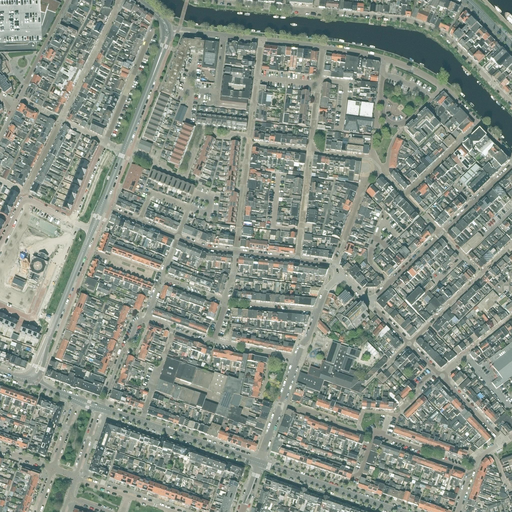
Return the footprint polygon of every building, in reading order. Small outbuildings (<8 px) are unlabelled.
[(0,0),(0,53),(0,54),(1,54),(4,53),(5,53),(6,53),(7,53),(9,53),(34,52),(37,52),(37,51),(37,50),(37,42),(42,42),(42,41),(43,39),(44,38),(51,23),(52,22),(48,19),(45,16),(47,10),(50,0),(48,0),(0,0)] [(73,0),(71,6),(80,10),(83,12),(88,14),(90,10),(91,3),(90,0),(73,0)] [(129,18),(131,14),(136,5),(127,0),(120,13),(129,18)] [(352,1),(350,1),(348,1),(346,1),(344,0),(343,10),(343,11),(343,10),(348,11),(351,11),(351,10),(352,4),(352,1)] [(441,0),(432,0),(429,7),(432,8),(434,9),(433,12),(435,14),(441,0)] [(443,9),(446,2),(441,0),(435,14),(434,16),(436,17),(438,13),(439,11),(442,12),(443,9)] [(444,18),(444,17),(451,4),(446,2),(443,9),(445,10),(442,17),(444,18)] [(113,6),(102,3),(101,3),(100,5),(104,6),(103,9),(105,10),(112,11),(113,6)] [(450,16),(455,6),(451,4),(444,17),(447,18),(449,15),(450,16)] [(136,15),(140,9),(136,5),(131,14),(129,18),(127,22),(129,23),(131,19),(131,18),(135,13),(136,15)] [(82,16),(83,14),(79,12),(80,10),(71,6),(69,10),(75,13),(82,16)] [(421,8),(416,19),(426,23),(429,15),(432,8),(429,7),(427,6),(426,6),(425,10),(421,8)] [(456,16),(460,8),(455,6),(450,16),(449,18),(454,21),(454,19),(452,18),(454,15),(456,16)] [(415,19),(419,9),(416,8),(411,17),(415,19)] [(140,18),(145,12),(140,9),(136,15),(133,19),(131,23),(135,25),(137,22),(135,21),(138,16),(140,18)] [(78,17),(74,15),(75,13),(69,10),(67,14),(73,17),(82,21),(84,18),(78,16),(78,17)] [(104,12),(99,10),(98,12),(103,14),(102,16),(108,19),(111,14),(112,11),(105,10),(105,11),(104,12)] [(142,24),(149,15),(145,12),(140,18),(138,21),(137,22),(135,25),(137,26),(140,22),(141,21),(142,22),(141,23),(142,24)] [(129,18),(120,13),(118,17),(127,22),(129,18)] [(465,25),(472,19),(466,13),(459,19),(465,25)] [(81,26),(82,25),(80,23),(75,20),(72,19),(73,17),(67,14),(65,18),(74,22),(81,26)] [(153,18),(149,15),(142,24),(140,27),(148,31),(149,27),(145,25),(146,23),(150,25),(153,18)] [(434,27),(438,19),(436,17),(434,16),(430,25),(434,27)] [(129,23),(127,22),(118,17),(115,23),(123,27),(124,25),(130,28),(132,24),(129,23)] [(81,26),(74,22),(65,18),(63,22),(69,25),(79,30),(81,26)] [(106,24),(100,20),(98,19),(97,21),(92,19),(91,21),(94,22),(94,23),(95,23),(96,23),(97,24),(104,28),(106,24)] [(463,39),(477,24),(472,19),(465,25),(464,27),(465,28),(461,32),(460,30),(458,32),(452,38),(454,39),(455,38),(456,40),(455,41),(458,43),(463,39)] [(448,33),(453,21),(451,20),(449,26),(446,24),(443,31),(448,33)] [(77,34),(79,30),(69,25),(63,22),(61,26),(70,31),(77,34)] [(96,23),(95,23),(94,23),(92,25),(94,26),(93,28),(95,29),(94,32),(94,33),(100,36),(104,28),(97,24),(96,23)] [(126,31),(123,29),(124,28),(123,27),(115,23),(113,27),(119,30),(127,35),(129,30),(127,29),(126,31)] [(463,48),(471,40),(482,29),(477,24),(463,39),(464,41),(467,38),(468,40),(464,43),(462,41),(459,44),(463,48)] [(77,34),(70,31),(61,26),(59,30),(71,36),(73,37),(75,38),(77,34)] [(118,32),(119,30),(113,27),(111,31),(117,34),(123,37),(124,35),(118,32)] [(456,30),(456,29),(454,27),(450,35),(452,38),(458,32),(456,30)] [(144,39),(146,35),(132,29),(131,31),(136,33),(136,35),(138,36),(144,39)] [(480,42),(487,34),(482,29),(471,40),(473,42),(475,45),(477,43),(475,42),(478,40),(480,42)] [(69,40),(70,39),(70,38),(71,36),(59,30),(57,34),(68,39),(69,40)] [(100,36),(94,33),(91,31),(90,33),(87,31),(86,34),(88,34),(92,36),(98,40),(100,36)] [(124,43),(125,40),(122,39),(116,36),(117,34),(111,31),(109,35),(115,38),(118,40),(124,43)] [(66,43),(66,42),(68,39),(57,34),(55,38),(63,42),(66,43)] [(484,45),(491,38),(487,34),(480,42),(474,47),(476,50),(477,49),(476,49),(478,47),(481,49),(483,47),(485,46),(484,45)] [(122,47),(123,45),(117,42),(118,40),(115,38),(109,35),(107,39),(113,42),(122,47)] [(86,41),(78,37),(77,39),(80,41),(84,43),(87,44),(94,48),(96,44),(90,41),(87,39),(86,41)] [(62,44),(63,42),(55,38),(53,42),(63,47),(65,48),(66,46),(62,44)] [(486,56),(489,54),(486,51),(487,50),(489,49),(492,46),(491,45),(494,41),(491,38),(484,45),(485,46),(483,47),(481,49),(480,50),(481,51),(482,52),(486,56)] [(120,51),(120,49),(117,48),(117,47),(112,44),(113,42),(107,39),(105,43),(111,46),(114,48),(120,51)] [(182,42),(180,45),(189,48),(189,47),(191,48),(192,48),(191,51),(200,52),(200,54),(201,55),(203,56),(205,42),(185,40),(182,42)] [(469,45),(473,42),(471,40),(463,48),(467,53),(472,48),(469,45)] [(490,52),(492,51),(497,45),(494,41),(491,45),(492,46),(489,49),(487,50),(490,52)] [(65,48),(63,47),(53,42),(50,46),(57,49),(58,50),(59,51),(60,49),(62,49),(62,48),(64,49),(65,48)] [(134,46),(130,45),(127,44),(128,42),(126,42),(124,45),(130,47),(139,51),(141,47),(134,44),(134,46)] [(215,71),(219,44),(205,42),(203,56),(202,70),(215,71)] [(118,55),(119,52),(113,49),(114,48),(111,46),(105,43),(103,47),(109,50),(112,52),(113,52),(118,55)] [(186,60),(190,48),(189,48),(180,45),(176,57),(186,60)] [(236,58),(237,45),(233,45),(232,46),(230,46),(228,45),(228,46),(227,46),(225,59),(228,60),(228,57),(236,58)] [(489,62),(502,50),(497,45),(492,51),(494,52),(487,59),(489,62)] [(58,50),(57,49),(50,46),(48,50),(56,54),(60,56),(61,54),(57,52),(58,50)] [(90,56),(92,52),(85,48),(83,47),(80,46),(79,50),(81,51),(84,53),(90,56)] [(112,57),(113,55),(112,55),(113,52),(112,52),(109,50),(103,47),(101,51),(112,57)] [(270,57),(271,48),(264,47),(262,63),(266,63),(267,56),(270,57)] [(58,58),(60,56),(56,54),(48,50),(46,55),(55,60),(57,61),(58,59),(55,57),(55,56),(58,58)] [(297,60),(298,51),(295,50),(292,50),(291,58),(289,69),(289,73),(295,74),(295,71),(295,70),(296,63),(297,60)] [(506,55),(503,51),(502,50),(489,62),(486,64),(488,66),(484,70),(487,73),(491,70),(495,65),(506,55)] [(116,59),(112,57),(101,51),(99,55),(105,59),(108,60),(114,63),(116,59)] [(128,51),(127,54),(121,51),(120,53),(129,57),(136,60),(137,55),(128,51)] [(310,61),(311,52),(303,51),(302,61),(306,61),(304,75),(308,75),(310,61)] [(486,56),(482,52),(481,51),(473,58),(474,60),(474,59),(474,60),(475,59),(477,61),(476,62),(477,62),(476,62),(478,64),(486,56)] [(84,53),(83,54),(77,52),(76,54),(82,57),(88,60),(90,56),(84,53)] [(316,69),(318,53),(311,52),(310,61),(310,68),(316,69)] [(330,72),(330,70),(331,68),(332,55),(327,54),(326,54),(324,71),(330,72)] [(54,62),(55,60),(46,55),(44,59),(51,63),(57,66),(58,64),(54,62)] [(104,61),(105,59),(99,55),(97,59),(103,63),(106,64),(107,63),(106,63),(106,62),(104,61)] [(510,59),(509,58),(508,56),(507,56),(506,55),(507,55),(506,55),(495,65),(491,70),(487,73),(491,78),(511,59),(510,59)] [(75,61),(74,60),(70,59),(71,57),(68,56),(67,60),(73,63),(84,68),(86,64),(76,59),(73,57),(73,58),(76,60),(75,61)] [(181,72),(186,60),(176,57),(171,69),(181,72)] [(351,58),(348,58),(346,57),(345,63),(345,64),(345,68),(344,71),(344,73),(343,79),(348,80),(353,80),(353,76),(356,77),(357,74),(359,60),(358,60),(358,61),(351,59),(351,58)] [(50,66),(51,63),(44,59),(41,64),(53,70),(54,68),(50,66)] [(110,71),(111,69),(108,67),(102,65),(103,63),(97,59),(95,63),(104,68),(107,69),(110,71)] [(508,70),(511,65),(511,60),(511,59),(491,78),(495,82),(504,73),(508,70)] [(81,72),(84,68),(73,63),(67,60),(66,61),(72,65),(71,67),(74,69),(81,72)] [(370,82),(371,75),(371,73),(372,69),(373,62),(367,61),(366,68),(364,82),(370,82)] [(108,75),(109,73),(106,71),(104,70),(103,69),(104,68),(95,63),(93,68),(100,71),(105,74),(108,75)] [(56,71),(53,70),(41,64),(39,68),(50,73),(50,74),(51,71),(55,73),(54,76),(56,76),(57,74),(58,72),(56,71)] [(130,72),(132,68),(123,64),(121,68),(122,68),(123,69),(130,72)] [(74,69),(71,67),(69,72),(72,73),(79,77),(81,72),(74,69)] [(50,74),(50,73),(39,68),(37,72),(44,76),(48,78),(49,76),(55,79),(56,76),(54,76),(50,74)] [(71,75),(67,73),(63,72),(64,69),(62,68),(60,72),(63,74),(66,75),(70,77),(77,81),(79,77),(72,73),(71,75)] [(106,80),(107,78),(102,75),(99,73),(100,71),(93,68),(91,72),(98,75),(101,77),(106,80)] [(181,72),(171,69),(166,81),(176,85),(181,72)] [(250,80),(251,70),(243,69),(243,71),(231,70),(230,75),(230,78),(232,78),(235,78),(238,79),(241,79),(242,79),(242,80),(244,80),(250,80)] [(54,81),(48,78),(44,76),(37,72),(35,77),(42,80),(43,78),(47,80),(49,81),(48,83),(52,85),(54,81)] [(104,84),(105,82),(96,77),(98,75),(91,72),(88,76),(95,80),(104,84)] [(3,92),(11,85),(6,80),(1,73),(0,73),(0,88),(3,91),(3,92)] [(499,85),(508,77),(504,73),(495,82),(499,85)] [(69,79),(65,77),(63,76),(62,77),(61,77),(60,78),(61,78),(64,80),(65,81),(68,82),(75,85),(77,81),(70,77),(69,79)] [(103,86),(101,85),(94,82),(95,80),(88,76),(86,80),(93,84),(97,86),(102,88),(103,86)] [(44,81),(42,80),(35,77),(30,85),(40,90),(47,94),(51,87),(44,83),(44,81)] [(232,78),(230,78),(223,77),(222,87),(227,88),(228,85),(231,85),(232,78)] [(100,93),(101,91),(96,88),(97,86),(93,84),(86,80),(84,85),(91,88),(100,93)] [(244,80),(243,86),(246,87),(245,90),(251,91),(253,81),(244,80)] [(503,89),(511,82),(509,80),(507,82),(505,81),(500,86),(503,89)] [(72,91),(75,85),(68,82),(65,81),(63,86),(65,87),(72,91)] [(171,98),(176,85),(166,81),(161,95),(164,97),(165,95),(171,98)] [(376,91),(377,85),(354,82),(354,89),(370,90),(376,91)] [(10,95),(13,94),(11,85),(3,92),(3,91),(2,92),(3,93),(7,95),(8,95),(9,93),(10,95)] [(47,94),(40,90),(30,85),(28,89),(35,93),(45,98),(47,94)] [(90,90),(91,88),(84,85),(82,89),(89,92),(95,96),(96,93),(90,90)] [(123,88),(117,86),(114,85),(113,87),(111,85),(110,88),(111,89),(115,90),(122,93),(123,88)] [(69,96),(72,91),(65,87),(62,93),(69,96)] [(227,92),(227,88),(222,87),(220,97),(229,98),(230,92),(227,92)] [(45,98),(35,93),(28,89),(26,94),(37,99),(40,101),(40,99),(44,101),(45,98)] [(88,95),(89,92),(82,89),(80,93),(90,98),(91,99),(92,97),(88,95)] [(120,97),(122,93),(115,90),(111,89),(111,90),(110,93),(120,97)] [(118,101),(120,97),(110,93),(106,91),(103,90),(102,92),(112,96),(111,98),(118,101)] [(250,101),(251,91),(245,90),(245,94),(242,93),(241,100),(250,101)] [(67,102),(69,96),(62,93),(59,98),(67,102)] [(89,101),(90,98),(80,93),(78,97),(86,101),(87,100),(89,101)] [(272,97),(272,94),(259,93),(258,102),(268,103),(271,103),(271,97),(272,97)] [(438,109),(449,99),(443,93),(435,102),(439,106),(438,108),(437,107),(434,110),(430,106),(425,110),(430,116),(432,114),(432,115),(434,113),(438,109)] [(40,101),(37,99),(26,94),(24,99),(40,107),(43,102),(40,101)] [(172,100),(164,97),(161,95),(143,141),(146,143),(147,140),(155,143),(172,100)] [(103,99),(102,100),(101,102),(105,104),(105,106),(107,107),(114,110),(118,101),(111,98),(108,97),(107,99),(104,98),(104,99),(103,99)] [(246,111),(248,101),(221,97),(219,108),(246,111)] [(64,107),(67,102),(59,98),(57,103),(64,107)] [(328,105),(329,100),(321,99),(320,109),(331,110),(332,105),(328,105)] [(439,118),(443,114),(446,112),(454,104),(449,99),(438,109),(434,113),(439,118)] [(64,107),(57,103),(53,101),(50,106),(62,112),(64,107)] [(83,106),(82,105),(75,102),(73,106),(86,112),(87,110),(82,108),(83,106)] [(356,103),(352,102),(347,102),(346,110),(347,110),(347,112),(346,112),(345,116),(373,120),(373,119),(372,119),(372,118),(373,118),(373,116),(372,116),(372,114),(373,114),(374,106),(373,106),(373,105),(375,105),(356,103)] [(47,104),(46,107),(47,108),(48,107),(53,110),(52,112),(59,116),(62,112),(50,106),(47,104)] [(442,125),(450,117),(458,109),(454,104),(446,112),(443,114),(439,118),(437,120),(442,125)] [(38,114),(20,105),(17,113),(34,122),(38,114)] [(88,114),(86,112),(73,106),(71,111),(77,114),(78,115),(79,112),(87,116),(86,119),(88,120),(90,117),(91,115),(88,114)] [(188,109),(187,109),(180,106),(175,121),(182,124),(188,109)] [(113,115),(101,110),(100,109),(99,111),(104,114),(103,116),(111,119),(113,115)] [(444,127),(461,112),(458,109),(450,117),(442,125),(444,127)] [(440,126),(430,116),(425,110),(417,118),(419,119),(414,123),(416,125),(415,126),(427,138),(432,133),(440,126)] [(76,117),(77,114),(71,111),(69,115),(82,121),(83,119),(79,117),(79,118),(76,117)] [(111,119),(103,116),(94,112),(93,114),(98,116),(102,118),(101,120),(109,123),(111,119)] [(457,129),(458,129),(468,119),(461,112),(444,127),(451,135),(452,135),(457,129)] [(32,126),(34,122),(17,113),(14,117),(25,122),(30,125),(32,126)] [(56,123),(42,117),(40,115),(37,120),(40,122),(42,119),(47,122),(46,124),(53,128),(56,123)] [(83,122),(82,121),(69,115),(66,120),(73,123),(74,121),(81,124),(83,122)] [(109,123),(101,120),(92,116),(90,121),(107,128),(109,123)] [(372,130),(373,120),(345,116),(343,132),(359,134),(359,130),(360,128),(372,130)] [(24,125),(25,122),(14,117),(12,122),(25,128),(26,126),(24,125)] [(458,129),(463,135),(464,134),(474,125),(468,119),(458,129)] [(46,124),(40,122),(37,120),(36,122),(39,124),(45,127),(44,129),(51,133),(53,128),(46,124)] [(103,138),(107,128),(90,121),(86,129),(103,138)] [(29,130),(28,130),(25,128),(12,122),(10,126),(28,135),(28,134),(27,133),(29,130)] [(414,123),(414,124),(412,123),(404,130),(419,146),(427,138),(415,126),(416,125),(414,123)] [(194,128),(183,124),(167,162),(176,166),(175,168),(178,170),(194,128)] [(25,140),(28,135),(10,126),(6,133),(24,141),(25,140)] [(51,133),(44,129),(37,126),(37,127),(38,127),(37,129),(42,132),(41,134),(48,137),(51,133)] [(74,136),(75,133),(63,127),(60,131),(68,135),(69,133),(74,136)] [(253,140),(254,141),(259,142),(260,135),(259,135),(260,133),(261,133),(261,132),(265,132),(266,129),(266,128),(255,127),(253,140)] [(446,135),(444,131),(441,128),(434,134),(435,136),(440,141),(448,149),(452,146),(446,140),(444,142),(441,139),(444,137),(446,135)] [(71,137),(68,135),(60,131),(58,136),(69,141),(71,137)] [(455,139),(460,134),(456,131),(452,135),(455,139)] [(463,146),(466,150),(482,134),(479,131),(471,139),(472,140),(472,141),(468,141),(465,144),(465,145),(463,146)] [(48,137),(41,134),(38,132),(36,134),(40,136),(39,138),(46,142),(48,137)] [(20,148),(24,141),(6,133),(3,139),(20,148)] [(334,140),(332,140),(331,144),(330,151),(336,151),(338,133),(335,133),(334,140)] [(455,142),(454,140),(448,134),(446,136),(448,138),(446,140),(452,146),(455,142)] [(486,138),(482,134),(466,150),(469,153),(472,151),(472,145),(478,145),(486,138)] [(353,154),(355,136),(352,135),(352,139),(348,139),(348,143),(348,146),(347,153),(353,154)] [(46,142),(39,138),(35,136),(34,139),(38,141),(37,143),(44,147),(46,142)] [(71,143),(69,141),(58,136),(56,141),(63,144),(64,142),(69,145),(70,143),(71,144),(71,143)] [(214,145),(216,140),(207,137),(205,142),(214,145)] [(473,158),(475,156),(490,142),(486,138),(478,145),(469,154),(473,158)] [(21,148),(20,148),(3,139),(1,144),(8,148),(16,152),(19,153),(21,148)] [(406,146),(407,144),(397,140),(395,144),(407,149),(408,150),(409,148),(406,146)] [(69,148),(63,144),(56,141),(53,145),(60,149),(62,147),(68,150),(69,148)] [(99,145),(98,144),(91,141),(89,145),(97,149),(99,145)] [(445,152),(448,149),(440,141),(439,143),(442,146),(440,147),(445,152)] [(152,146),(142,142),(141,142),(138,150),(149,154),(152,146)] [(212,150),(214,145),(205,142),(203,147),(212,150)] [(410,142),(408,144),(415,152),(416,151),(418,150),(410,142)] [(478,164),(482,160),(489,153),(495,148),(490,142),(479,152),(475,156),(473,158),(475,160),(478,164)] [(44,147),(37,143),(36,143),(35,147),(34,146),(34,145),(31,144),(30,146),(41,151),(44,147)] [(7,150),(8,148),(1,144),(0,145),(0,149),(6,152),(11,155),(12,153),(7,150)] [(406,154),(407,151),(407,149),(395,144),(393,149),(392,151),(400,152),(406,154)] [(439,148),(438,149),(434,144),(432,146),(441,156),(444,153),(439,148)] [(66,153),(67,152),(60,149),(53,145),(51,150),(58,154),(60,155),(61,153),(65,154),(65,153),(66,153)] [(95,154),(97,149),(89,145),(86,150),(95,154)] [(39,156),(41,151),(30,146),(29,147),(28,150),(32,152),(39,156)] [(438,159),(441,156),(432,146),(430,148),(434,152),(433,154),(438,159)] [(210,155),(212,150),(203,147),(201,151),(210,155)] [(32,152),(28,150),(23,148),(22,151),(25,153),(25,152),(31,154),(29,157),(37,160),(39,156),(32,152)] [(95,154),(86,150),(84,148),(83,150),(85,151),(84,154),(92,158),(95,154)] [(464,159),(468,155),(461,148),(457,151),(464,159)] [(484,169),(487,166),(494,159),(501,153),(495,148),(489,153),(482,160),(478,164),(484,169)] [(5,154),(6,152),(0,149),(0,154),(14,162),(15,160),(13,159),(14,159),(9,157),(9,156),(5,154)] [(60,155),(58,154),(51,150),(49,155),(56,158),(57,156),(62,159),(63,157),(64,158),(64,157),(60,155)] [(434,163),(437,160),(432,155),(428,150),(426,152),(428,153),(426,155),(428,157),(429,158),(434,163)] [(208,160),(210,155),(201,151),(199,156),(208,160)] [(471,166),(464,159),(457,151),(453,155),(464,166),(467,170),(471,166)] [(424,157),(421,153),(419,155),(422,158),(425,162),(430,166),(434,163),(429,158),(428,157),(426,159),(424,157)] [(497,175),(498,174),(498,173),(505,166),(509,162),(501,153),(494,159),(487,166),(484,169),(483,170),(482,171),(490,179),(490,180),(491,179),(496,174),(496,175),(497,175)] [(12,166),(14,162),(0,154),(0,166),(6,169),(8,170),(6,174),(4,173),(2,178),(5,180),(12,166)] [(90,163),(92,158),(84,154),(82,158),(90,163)] [(64,163),(56,158),(49,155),(46,159),(54,163),(54,161),(60,163),(66,166),(67,164),(64,163)] [(430,166),(422,158),(419,155),(417,156),(421,161),(420,162),(422,164),(427,170),(430,166)] [(461,170),(464,166),(453,155),(450,158),(461,170)] [(206,164),(208,160),(199,156),(197,161),(206,164)] [(418,166),(414,161),(414,160),(410,156),(408,158),(415,165),(423,173),(427,170),(422,164),(421,165),(420,164),(418,166)] [(35,165),(37,160),(29,157),(28,160),(27,160),(27,159),(24,157),(23,159),(35,165)] [(408,158),(405,162),(411,168),(413,166),(415,165),(408,158)] [(464,173),(461,170),(450,158),(446,162),(453,169),(455,167),(462,175),(464,173)] [(32,169),(35,165),(23,159),(22,161),(24,162),(23,165),(32,169)] [(60,166),(54,163),(46,159),(44,164),(51,167),(52,165),(58,168),(58,167),(59,167),(60,166)] [(82,161),(79,167),(87,170),(89,164),(82,161)] [(204,169),(206,164),(197,161),(195,165),(197,166),(204,169)] [(30,174),(32,169),(23,165),(19,163),(16,162),(15,164),(19,166),(24,168),(23,170),(30,174)] [(403,166),(405,165),(406,163),(405,162),(401,166),(400,166),(399,167),(396,170),(394,172),(390,175),(393,179),(398,174),(398,175),(400,173),(398,171),(401,169),(401,168),(402,168),(402,167),(403,166)] [(443,165),(452,175),(456,172),(453,169),(446,162),(443,165)] [(61,172),(51,167),(44,164),(42,168),(49,172),(50,170),(56,173),(57,172),(60,174),(61,172)] [(397,168),(397,166),(390,164),(389,169),(394,170),(394,172),(396,170),(396,168),(397,168)] [(143,169),(135,166),(132,165),(130,170),(141,174),(143,169)] [(204,169),(197,166),(195,165),(193,170),(203,174),(204,169)] [(415,165),(413,166),(416,170),(414,172),(419,177),(423,173),(415,165)] [(455,178),(452,175),(443,165),(439,169),(445,175),(447,173),(453,179),(451,181),(453,184),(457,180),(455,178)] [(482,171),(477,166),(476,165),(460,180),(468,189),(474,196),(490,180),(490,179),(482,171)] [(23,170),(16,167),(14,166),(12,171),(14,172),(15,170),(21,173),(20,175),(28,179),(30,174),(23,170)] [(79,167),(77,173),(85,176),(87,170),(79,167)] [(59,178),(49,173),(49,172),(42,168),(39,173),(46,177),(47,175),(53,178),(54,179),(55,178),(58,180),(59,178)] [(415,181),(418,178),(410,169),(407,173),(415,181)] [(443,177),(445,175),(439,169),(436,172),(446,183),(448,182),(443,177)] [(139,179),(141,174),(130,170),(128,175),(139,179)] [(201,179),(203,174),(193,170),(192,175),(201,179)] [(25,184),(28,179),(20,175),(14,172),(12,171),(10,173),(14,175),(16,176),(15,178),(25,184)] [(153,182),(157,173),(152,171),(148,180),(153,182)] [(446,183),(436,172),(432,175),(438,181),(439,180),(444,185),(446,183)] [(53,180),(46,177),(39,173),(37,178),(44,181),(45,179),(50,182),(51,181),(52,181),(53,180)] [(77,173),(75,178),(83,181),(85,176),(77,173)] [(158,184),(162,175),(157,173),(153,182),(158,184)] [(412,184),(415,181),(407,173),(403,176),(412,184)] [(402,179),(398,175),(398,174),(393,179),(397,183),(402,179)] [(138,184),(139,179),(128,175),(126,179),(138,184)] [(163,185),(166,176),(162,175),(158,184),(163,185)] [(25,184),(15,178),(9,176),(7,181),(10,182),(11,180),(17,182),(15,185),(23,188),(25,184)] [(168,187),(171,178),(166,176),(163,185),(168,187)] [(437,188),(439,187),(435,183),(436,181),(432,176),(428,179),(437,188)] [(204,177),(202,181),(209,184),(208,187),(209,187),(212,181),(204,177)] [(302,186),(302,184),(303,181),(302,181),(302,178),(294,177),(293,185),(302,186)] [(53,186),(44,181),(37,178),(35,182),(42,186),(43,184),(51,188),(53,186)] [(75,178),(73,184),(76,186),(80,187),(83,181),(75,178)] [(172,189),(176,180),(171,178),(168,187),(172,189)] [(376,189),(385,181),(382,178),(374,185),(373,186),(375,188),(376,189)] [(136,189),(138,184),(126,179),(124,184),(136,189)] [(406,183),(405,182),(402,179),(397,183),(402,187),(406,183)] [(435,190),(437,188),(428,179),(425,182),(430,188),(432,187),(435,190)] [(177,191),(181,182),(176,180),(172,189),(177,191)] [(259,191),(260,183),(248,181),(247,190),(259,191)] [(379,192),(388,184),(385,181),(376,189),(379,192)] [(410,185),(407,182),(407,181),(405,182),(406,183),(402,187),(405,191),(410,185)] [(506,193),(510,189),(509,186),(504,181),(498,186),(497,187),(501,190),(502,189),(506,193)] [(182,193),(185,184),(181,182),(177,191),(182,193)] [(47,195),(45,194),(46,192),(40,189),(41,187),(34,183),(30,192),(39,197),(41,195),(43,196),(46,197),(47,195)] [(358,189),(346,184),(335,183),(335,186),(338,187),(342,189),(356,194),(358,189)] [(134,194),(136,189),(124,184),(122,189),(134,194)] [(187,195),(190,186),(185,184),(182,193),(187,195)] [(382,196),(383,195),(391,187),(388,184),(379,192),(382,196)] [(434,202),(437,199),(423,184),(420,187),(428,196),(430,194),(431,196),(430,198),(434,202)] [(72,186),(70,192),(77,195),(80,189),(72,186)] [(192,197),(195,188),(190,186),(187,195),(192,197)] [(376,189),(375,188),(373,186),(370,189),(380,200),(381,199),(380,198),(381,198),(377,194),(379,192),(376,189)] [(385,199),(386,198),(389,195),(394,191),(391,187),(383,195),(382,196),(385,199)] [(425,199),(428,196),(420,187),(417,190),(424,198),(425,199)] [(501,190),(497,187),(492,191),(499,198),(506,205),(510,201),(501,190)] [(466,203),(452,188),(447,192),(450,194),(452,192),(458,199),(456,201),(462,207),(466,203)] [(354,199),(356,194),(342,189),(341,191),(346,193),(345,196),(354,199)] [(381,201),(380,200),(370,189),(366,193),(372,199),(374,197),(378,201),(377,203),(378,204),(381,201)] [(427,201),(425,199),(424,198),(417,190),(414,193),(420,200),(422,199),(425,203),(427,201)] [(120,208),(123,202),(124,199),(122,198),(124,192),(122,191),(116,206),(120,208)] [(387,204),(397,194),(394,191),(389,195),(390,197),(385,202),(383,204),(382,202),(379,205),(382,208),(385,206),(387,204)] [(506,205),(499,198),(492,191),(489,195),(496,203),(498,201),(500,204),(498,205),(502,209),(506,205)] [(12,192),(9,197),(16,201),(19,195),(12,192)] [(70,192),(67,197),(75,200),(77,195),(70,192)] [(450,194),(447,192),(444,196),(446,198),(448,196),(454,202),(452,205),(458,211),(462,207),(456,201),(451,195),(450,194)] [(125,210),(131,194),(129,193),(125,203),(123,202),(120,208),(125,210)] [(422,202),(420,200),(414,193),(410,196),(419,205),(422,202)] [(130,205),(134,195),(131,194),(125,210),(129,212),(132,206),(130,205)] [(354,199),(345,196),(341,194),(340,196),(345,198),(344,201),(352,204),(354,199)] [(395,202),(400,197),(397,194),(387,204),(388,205),(394,200),(395,202)] [(372,202),(366,196),(365,195),(362,203),(370,206),(372,202)] [(498,205),(496,203),(489,195),(485,199),(491,205),(493,203),(498,208),(496,210),(498,213),(502,209),(498,205)] [(9,197),(6,203),(14,207),(16,201),(9,197)] [(67,198),(65,203),(73,206),(75,200),(67,197),(67,198)] [(396,207),(399,205),(403,200),(400,197),(395,202),(391,206),(394,209),(396,207)] [(350,209),(352,204),(344,201),(336,198),(336,200),(340,202),(339,205),(350,209)] [(458,211),(452,205),(446,199),(445,201),(448,204),(446,206),(454,215),(458,211)] [(496,210),(491,205),(485,199),(481,203),(487,209),(489,207),(496,215),(498,213),(496,210)] [(401,208),(406,204),(403,200),(399,205),(396,207),(398,209),(396,211),(394,209),(391,212),(388,215),(391,218),(394,216),(398,212),(401,208)] [(134,214),(138,204),(136,203),(133,202),(132,206),(129,212),(134,214)] [(6,203),(3,208),(11,212),(14,207),(6,203)] [(62,208),(61,210),(66,212),(66,210),(71,212),(73,206),(65,203),(63,207),(63,208),(63,209),(62,208)] [(491,214),(487,209),(481,203),(477,207),(485,215),(487,213),(490,216),(491,214)] [(139,216),(143,206),(138,204),(134,214),(139,216)] [(337,209),(349,213),(350,209),(339,205),(338,204),(336,209),(337,209)] [(401,215),(404,212),(409,207),(406,204),(401,208),(398,212),(401,215)] [(444,212),(439,207),(437,205),(436,206),(443,214),(441,215),(447,221),(450,218),(444,212)] [(454,215),(446,206),(445,205),(443,207),(446,210),(444,212),(450,218),(454,215)] [(160,209),(161,206),(159,206),(155,215),(152,214),(150,220),(154,222),(160,209)] [(403,220),(404,218),(413,210),(409,207),(404,212),(405,214),(401,218),(403,220)] [(490,220),(488,219),(485,215),(477,207),(473,210),(479,217),(481,215),(488,222),(490,220)] [(3,208),(0,214),(8,217),(11,212),(3,208)] [(168,213),(170,210),(165,208),(164,211),(167,212),(164,219),(161,218),(159,224),(163,226),(167,216),(168,213)] [(447,221),(441,215),(434,208),(433,210),(437,214),(435,215),(444,224),(447,221)] [(152,214),(154,211),(148,209),(144,218),(150,220),(152,214)] [(299,215),(299,210),(291,209),(290,214),(287,214),(286,217),(298,219),(298,218),(299,215)] [(338,214),(347,217),(349,213),(337,209),(336,211),(339,212),(338,214)] [(406,223),(406,222),(407,221),(416,213),(413,210),(404,218),(406,219),(404,221),(406,223)] [(486,224),(479,217),(473,210),(469,214),(477,222),(479,220),(482,224),(480,226),(482,228),(486,224)] [(346,222),(347,217),(338,214),(334,212),(333,215),(334,215),(333,217),(346,222)] [(172,230),(179,214),(177,213),(173,222),(171,221),(168,228),(172,230)] [(409,226),(419,217),(416,213),(407,221),(409,223),(407,224),(409,226)] [(444,224),(435,215),(433,213),(431,215),(436,220),(434,222),(440,228),(444,224)] [(182,218),(183,216),(179,214),(172,230),(177,232),(180,225),(177,224),(180,217),(182,218)] [(480,226),(477,222),(469,214),(465,217),(473,226),(475,224),(480,229),(482,228),(480,226)] [(113,228),(114,225),(117,218),(112,216),(112,215),(107,229),(106,229),(105,233),(108,234),(109,230),(110,227),(113,228)] [(168,228),(171,221),(172,218),(167,216),(163,226),(168,228)] [(344,226),(346,222),(333,217),(332,221),(344,226)] [(478,231),(473,226),(465,217),(462,221),(468,228),(469,229),(471,227),(475,230),(473,232),(475,235),(478,231)] [(119,227),(122,220),(117,218),(114,225),(113,228),(110,235),(113,236),(114,233),(113,233),(114,230),(116,226),(119,227)] [(423,225),(425,223),(420,218),(416,222),(424,231),(430,237),(434,234),(434,233),(434,232),(428,227),(426,229),(423,225)] [(192,229),(196,220),(193,219),(192,222),(190,229),(187,236),(191,237),(194,230),(192,229)] [(123,229),(126,221),(122,220),(119,227),(117,232),(119,233),(121,228),(123,229)] [(369,227),(370,225),(363,223),(356,220),(355,224),(363,228),(364,228),(365,228),(366,226),(368,227),(369,227)] [(124,240),(131,223),(126,221),(123,229),(122,231),(125,232),(122,239),(124,240)] [(201,226),(203,222),(198,221),(194,230),(191,237),(196,239),(199,231),(197,230),(198,226),(200,225),(201,226)] [(464,231),(468,228),(462,221),(458,224),(464,231)] [(511,228),(505,221),(502,224),(509,233),(511,235),(511,228)] [(201,233),(205,223),(203,222),(201,226),(199,231),(196,239),(200,241),(203,234),(201,233)] [(424,231),(416,222),(414,224),(418,228),(416,230),(415,228),(412,231),(414,233),(424,243),(430,237),(424,231)] [(133,233),(136,225),(131,223),(124,240),(127,242),(129,242),(130,239),(128,238),(131,232),(133,233)] [(374,232),(372,231),(364,228),(355,224),(353,229),(359,231),(360,229),(370,233),(373,234),(374,232)] [(469,236),(466,233),(464,231),(458,224),(454,228),(461,234),(463,233),(469,239),(471,238),(469,236)] [(134,244),(140,227),(136,225),(133,233),(136,234),(132,243),(134,244)] [(341,234),(343,230),(332,226),(331,226),(330,228),(332,228),(331,230),(341,234)] [(142,237),(145,229),(140,227),(134,244),(136,245),(140,236),(142,237)] [(252,238),(253,229),(243,228),(242,237),(247,237),(252,238)] [(339,239),(341,234),(331,230),(325,228),(324,231),(327,232),(333,234),(332,237),(339,239)] [(467,241),(461,234),(454,228),(451,231),(457,238),(459,236),(463,240),(464,241),(462,243),(464,245),(467,241)] [(143,248),(150,231),(145,229),(142,237),(145,238),(141,247),(143,248)] [(367,236),(367,234),(359,231),(353,229),(351,233),(362,237),(363,235),(367,236)] [(497,235),(498,236),(500,235),(501,236),(499,238),(502,240),(506,245),(510,242),(497,229),(494,232),(496,234),(497,235)] [(151,242),(155,233),(150,231),(143,248),(146,249),(149,241),(151,242)] [(462,243),(457,238),(451,231),(447,235),(455,243),(457,241),(460,244),(458,246),(460,248),(464,245),(462,243)] [(153,252),(159,235),(155,233),(151,242),(150,244),(152,245),(151,248),(152,248),(151,251),(153,252)] [(421,246),(424,243),(414,233),(413,233),(414,234),(413,235),(416,238),(414,239),(421,246)] [(483,238),(478,233),(466,243),(461,249),(466,255),(483,238)] [(111,239),(111,237),(105,234),(103,239),(115,243),(115,241),(111,239)] [(161,244),(164,237),(159,235),(153,252),(157,254),(158,252),(156,251),(159,244),(161,244)] [(414,239),(411,235),(409,237),(412,241),(410,242),(417,250),(421,246),(414,239)] [(506,245),(502,240),(499,238),(499,237),(498,236),(497,235),(496,237),(498,239),(496,241),(498,243),(503,248),(506,245)] [(162,256),(169,239),(164,237),(161,244),(163,245),(160,255),(162,256)] [(244,238),(242,238),(240,248),(249,249),(250,242),(248,242),(248,240),(244,240),(244,238)] [(497,254),(500,251),(494,246),(487,238),(486,240),(492,246),(490,248),(497,254)] [(169,252),(173,241),(169,239),(162,256),(164,257),(166,251),(169,252)] [(417,250),(410,242),(408,239),(406,241),(408,243),(407,245),(414,253),(417,250)] [(449,258),(451,257),(447,253),(448,252),(445,249),(447,246),(441,240),(437,245),(445,254),(446,254),(449,258)] [(503,248),(498,243),(496,241),(495,243),(497,245),(496,246),(495,245),(494,246),(500,251),(503,248)] [(117,255),(121,243),(119,242),(117,247),(114,246),(112,254),(117,255)] [(414,253),(407,245),(404,242),(402,244),(405,247),(404,248),(411,256),(414,253)] [(108,246),(101,243),(100,246),(100,247),(111,252),(112,250),(108,248),(108,246)] [(354,249),(355,247),(347,244),(345,249),(348,250),(357,253),(358,251),(354,249)] [(126,259),(131,246),(128,245),(126,251),(124,250),(121,257),(126,259)] [(445,254),(444,252),(437,245),(433,248),(438,254),(439,254),(441,252),(448,259),(448,260),(449,258),(446,254),(445,254)] [(411,256),(404,248),(402,246),(400,248),(402,249),(400,251),(408,259),(411,256)] [(190,256),(193,249),(188,247),(183,261),(182,264),(186,265),(188,260),(186,259),(187,255),(190,256)] [(395,252),(392,248),(390,247),(389,248),(395,255),(393,257),(401,265),(405,262),(395,252)] [(332,260),(336,249),(332,248),(332,250),(329,249),(328,259),(332,260)] [(443,259),(440,256),(439,254),(438,254),(433,248),(429,252),(434,257),(435,258),(438,261),(440,259),(440,258),(441,259),(443,262),(441,264),(442,265),(446,262),(443,259)] [(494,257),(497,254),(490,248),(487,251),(488,252),(494,257)] [(136,262),(141,250),(138,249),(136,255),(134,254),(132,261),(136,262)] [(192,265),(194,258),(198,251),(193,249),(190,256),(188,260),(186,265),(189,266),(190,264),(192,265)] [(357,253),(348,250),(345,249),(344,253),(352,256),(351,257),(354,258),(358,254),(357,253)] [(480,253),(476,249),(475,250),(480,256),(482,258),(487,264),(490,261),(481,252),(480,253)] [(401,265),(393,257),(387,250),(384,253),(387,257),(389,255),(394,261),(392,262),(398,268),(401,265)] [(400,251),(398,252),(396,250),(395,252),(405,262),(408,259),(400,251)] [(199,260),(202,253),(198,251),(194,258),(192,265),(191,267),(193,268),(197,259),(199,260)] [(494,257),(488,252),(487,251),(484,253),(482,251),(481,252),(490,261),(494,257)] [(145,266),(149,253),(147,252),(145,258),(143,257),(140,264),(145,266)] [(438,261),(435,258),(434,257),(429,252),(426,256),(431,261),(434,264),(436,262),(440,267),(442,265),(439,262),(438,261)] [(206,262),(207,254),(202,253),(199,260),(195,269),(198,270),(202,261),(206,262)] [(387,257),(384,253),(380,256),(383,259),(385,257),(389,261),(388,262),(389,263),(388,264),(395,271),(398,268),(392,262),(387,257)] [(39,254),(37,261),(45,264),(47,257),(39,254)] [(343,269),(348,264),(347,264),(345,262),(347,258),(348,255),(346,255),(344,254),(339,266),(343,269)] [(452,263),(458,257),(455,254),(455,255),(442,267),(445,270),(450,265),(449,263),(451,262),(452,263)] [(471,254),(468,257),(472,261),(473,260),(474,261),(473,262),(474,263),(478,260),(471,254)] [(155,269),(159,257),(157,256),(155,261),(152,260),(150,268),(155,269)] [(388,264),(383,259),(380,256),(377,259),(379,261),(380,259),(388,267),(383,272),(388,278),(395,271),(388,264)] [(434,264),(431,261),(426,256),(422,259),(428,265),(430,268),(432,266),(435,268),(436,267),(434,264)] [(487,264),(482,258),(480,256),(479,257),(479,258),(481,260),(479,262),(484,267),(487,264)] [(511,263),(508,260),(506,257),(502,260),(508,266),(509,268),(511,265),(511,263)] [(430,268),(428,265),(422,259),(418,263),(424,269),(426,267),(431,272),(431,273),(432,275),(435,272),(430,268)] [(478,260),(474,263),(476,265),(477,264),(478,265),(476,266),(481,270),(484,267),(479,262),(478,260)] [(508,274),(510,273),(506,269),(508,266),(502,260),(498,264),(508,274)] [(37,261),(31,274),(40,277),(45,264),(37,261)] [(99,266),(100,263),(94,261),(92,266),(104,271),(105,268),(99,266)] [(431,276),(424,269),(418,263),(414,266),(420,272),(422,270),(428,276),(426,277),(428,279),(431,276)] [(352,264),(350,267),(348,264),(343,269),(346,272),(353,266),(352,264)] [(508,274),(498,264),(495,267),(501,274),(503,271),(507,275),(508,274)] [(181,268),(181,266),(179,265),(177,269),(174,276),(179,278),(182,271),(183,269),(183,268),(182,268),(181,269),(181,270),(179,270),(180,268),(181,268)] [(354,271),(357,268),(358,267),(356,265),(355,267),(353,266),(346,272),(349,276),(354,271)] [(367,270),(369,267),(367,265),(366,266),(365,267),(366,268),(365,269),(364,271),(362,273),(360,271),(357,274),(353,279),(356,282),(363,275),(367,271),(366,270),(367,270)] [(427,280),(420,272),(414,266),(411,270),(416,276),(418,274),(423,278),(426,281),(427,280)] [(174,276),(177,269),(172,267),(169,274),(174,276)] [(328,270),(329,269),(319,268),(317,286),(322,287),(325,278),(328,270)] [(360,271),(359,270),(357,268),(354,271),(349,276),(353,279),(360,271),(361,271),(360,270),(360,271)] [(472,278),(475,275),(468,268),(464,271),(472,278)] [(504,278),(494,268),(488,274),(492,279),(496,276),(497,277),(499,276),(501,278),(502,279),(504,278)] [(186,271),(183,269),(182,271),(179,278),(184,280),(187,273),(188,270),(187,270),(186,271)] [(187,273),(184,280),(190,282),(192,275),(193,273),(194,271),(192,270),(189,269),(188,270),(187,273)] [(113,279),(116,272),(111,270),(106,282),(109,283),(111,278),(113,279)] [(421,281),(416,276),(411,270),(407,273),(412,279),(415,277),(419,282),(417,284),(420,287),(423,283),(421,281)] [(468,282),(472,278),(464,271),(461,274),(462,275),(468,282)] [(454,273),(453,272),(450,275),(452,277),(452,278),(454,280),(455,279),(456,281),(457,280),(459,281),(457,283),(462,288),(465,285),(457,276),(454,273)] [(123,282),(125,275),(120,273),(116,286),(118,287),(120,282),(123,282)] [(198,276),(199,274),(197,273),(197,274),(197,275),(197,276),(192,275),(190,282),(195,284),(198,276)] [(202,278),(200,277),(201,273),(199,273),(199,274),(198,276),(195,284),(200,286),(203,278),(204,276),(202,275),(202,276),(202,277),(202,278)] [(370,275),(369,273),(365,277),(363,275),(356,282),(359,286),(366,278),(368,277),(370,275)] [(417,284),(412,279),(407,273),(403,277),(409,283),(411,281),(418,288),(420,287),(417,284)] [(31,274),(29,280),(37,283),(40,277),(31,274)] [(214,277),(215,275),(210,274),(209,277),(208,280),(205,288),(210,290),(211,288),(213,283),(214,281),(212,281),(212,282),(211,281),(212,277),(214,277)] [(380,285),(384,282),(376,274),(373,277),(380,285)] [(492,279),(488,274),(485,277),(484,277),(483,279),(481,280),(486,285),(488,284),(491,281),(493,283),(491,285),(494,288),(498,284),(492,279)] [(462,275),(461,276),(459,275),(457,276),(465,285),(468,282),(462,275)] [(132,286),(135,279),(130,277),(126,290),(128,290),(130,285),(132,286)] [(208,280),(209,277),(207,277),(207,278),(207,279),(207,280),(203,278),(200,286),(205,288),(208,280)] [(380,285),(373,277),(369,281),(370,282),(369,282),(372,284),(373,285),(373,284),(377,288),(380,285)] [(411,286),(410,284),(409,283),(403,277),(400,281),(405,286),(406,286),(407,285),(407,284),(407,285),(408,285),(410,287),(411,288),(411,289),(409,290),(411,293),(412,294),(416,290),(411,286)] [(226,282),(215,279),(214,278),(214,280),(219,282),(218,285),(225,287),(226,282)] [(367,284),(369,282),(370,282),(369,281),(366,278),(359,286),(362,289),(367,284)] [(430,281),(432,280),(430,278),(426,282),(405,302),(421,318),(426,313),(417,302),(421,298),(427,305),(427,304),(431,301),(427,297),(430,294),(428,291),(434,285),(430,281)] [(94,292),(97,283),(87,279),(85,286),(88,287),(87,290),(88,290),(94,292)] [(141,289),(143,282),(139,280),(134,293),(137,294),(139,288),(141,289)] [(486,285),(481,280),(479,282),(478,283),(483,288),(484,287),(489,292),(491,290),(486,285)] [(409,290),(406,287),(400,281),(396,284),(401,290),(404,288),(411,295),(412,294),(411,293),(409,290)] [(462,288),(457,283),(455,281),(454,282),(456,284),(455,285),(454,285),(453,285),(459,291),(462,288)] [(217,287),(213,285),(214,283),(213,283),(211,288),(223,292),(225,287),(218,285),(217,287)] [(486,292),(484,290),(483,288),(478,283),(475,287),(480,291),(481,290),(482,292),(481,293),(485,297),(488,294),(486,292)] [(108,296),(110,290),(112,286),(108,284),(107,287),(103,286),(101,293),(108,296)] [(151,293),(154,286),(149,284),(144,297),(147,297),(149,292),(151,293)] [(409,297),(401,290),(396,284),(392,288),(398,294),(400,292),(404,296),(402,298),(405,301),(409,297)] [(452,297),(445,290),(445,289),(442,286),(440,284),(437,287),(438,289),(440,291),(449,300),(452,297)] [(459,291),(453,285),(452,284),(451,285),(453,287),(451,288),(450,288),(455,294),(459,291)] [(455,294),(450,288),(448,286),(446,288),(447,288),(445,290),(452,297),(455,294)] [(481,293),(480,291),(475,287),(472,290),(476,295),(478,293),(481,296),(479,298),(481,300),(485,297),(481,293)] [(170,298),(174,290),(169,288),(166,296),(163,304),(165,305),(168,297),(170,298)] [(222,297),(223,292),(211,288),(210,290),(211,290),(210,291),(215,292),(215,294),(222,297)] [(403,302),(393,291),(391,289),(387,292),(393,298),(395,301),(397,299),(399,301),(397,303),(400,306),(402,304),(403,302)] [(172,306),(178,292),(174,290),(170,298),(170,301),(172,301),(170,305),(172,306)] [(481,300),(479,298),(476,295),(472,290),(468,293),(473,298),(475,296),(480,301),(481,300)] [(446,303),(449,300),(440,291),(439,293),(443,297),(441,298),(446,303)] [(499,298),(492,291),(488,296),(479,304),(484,309),(487,312),(488,311),(490,309),(493,306),(495,305),(494,303),(499,298)] [(138,296),(134,294),(130,292),(129,295),(133,296),(132,298),(137,300),(144,303),(144,302),(145,302),(145,300),(146,298),(139,295),(138,296)] [(180,301),(183,293),(178,292),(172,306),(177,308),(178,306),(176,305),(178,300),(180,301)] [(353,300),(346,292),(334,304),(337,307),(341,304),(343,307),(344,308),(353,300)] [(395,301),(393,298),(387,292),(383,296),(389,302),(391,300),(398,307),(400,306),(397,303),(395,301)] [(181,310),(187,295),(183,293),(180,301),(182,301),(180,306),(178,306),(177,308),(179,309),(181,309),(181,310)] [(478,303),(473,298),(468,293),(465,296),(470,301),(471,299),(474,301),(472,303),(475,306),(478,303)] [(95,306),(95,303),(91,301),(92,299),(81,294),(79,299),(92,304),(95,306)] [(163,304),(166,296),(161,294),(158,302),(163,304)] [(189,304),(192,296),(187,295),(181,310),(184,311),(187,303),(189,304)] [(446,303),(441,298),(438,295),(436,297),(439,300),(438,302),(442,307),(446,303)] [(193,305),(196,298),(192,296),(189,304),(191,304),(188,312),(191,313),(191,311),(193,305)] [(393,306),(389,302),(383,296),(380,299),(386,305),(387,304),(391,308),(392,309),(391,309),(392,311),(393,310),(394,312),(395,312),(396,310),(395,309),(392,306),(393,306)] [(472,303),(470,301),(465,296),(462,299),(467,304),(468,306),(470,304),(473,308),(475,306),(472,303)] [(136,302),(131,300),(126,298),(125,301),(142,307),(143,306),(144,304),(143,304),(144,303),(137,300),(136,302)] [(195,315),(195,314),(201,300),(196,298),(193,305),(196,306),(194,311),(191,311),(191,313),(195,315)] [(95,306),(92,304),(79,299),(77,304),(85,307),(86,305),(94,308),(95,306)] [(391,309),(390,310),(389,309),(388,308),(388,307),(386,305),(380,299),(376,303),(379,306),(386,313),(390,317),(391,316),(393,314),(395,312),(394,312),(393,310),(392,311),(391,309)] [(468,306),(467,304),(462,299),(459,302),(463,307),(465,309),(466,307),(470,311),(471,309),(468,306)] [(203,308),(204,306),(205,304),(206,302),(201,300),(195,314),(200,316),(201,315),(198,314),(201,308),(203,309),(203,308)] [(141,311),(142,309),(141,309),(142,307),(125,301),(124,303),(134,307),(133,309),(140,312),(141,311)] [(211,303),(211,304),(206,302),(205,304),(210,306),(209,308),(217,311),(219,306),(211,303)] [(352,303),(353,303),(352,302),(349,305),(352,307),(351,308),(351,307),(351,308),(349,306),(347,307),(345,309),(344,308),(343,307),(338,311),(338,315),(337,317),(336,318),(339,321),(342,324),(347,329),(350,332),(353,329),(354,329),(354,330),(355,330),(355,329),(357,326),(358,327),(358,326),(361,324),(361,323),(364,321),(364,320),(367,323),(369,320),(368,320),(367,319),(368,319),(367,318),(368,318),(367,317),(368,316),(369,317),(369,316),(369,315),(368,315),(366,313),(367,312),(367,313),(368,312),(367,312),(368,311),(367,311),(368,311),(367,310),(367,311),(366,310),(366,309),(363,306),(362,305),(362,306),(361,305),(362,305),(361,304),(361,305),(360,304),(360,305),(360,304),(359,304),(360,305),(359,306),(357,303),(356,302),(356,303),(356,302),(355,303),(356,304),(354,304),(353,304),(352,303)] [(465,309),(463,307),(459,302),(455,305),(461,311),(461,310),(462,309),(465,311),(463,313),(465,315),(468,312),(465,309)] [(162,305),(158,303),(157,303),(156,307),(153,316),(157,318),(159,312),(162,305)] [(94,316),(95,313),(84,309),(85,307),(77,304),(75,308),(88,313),(94,316)] [(129,314),(129,313),(130,312),(130,311),(130,310),(118,305),(117,308),(119,308),(119,310),(121,311),(129,314)] [(164,313),(166,306),(163,305),(161,309),(164,310),(163,313),(159,312),(157,318),(162,319),(164,313)] [(463,313),(461,311),(455,305),(452,308),(457,313),(459,312),(462,315),(460,317),(462,318),(465,315),(463,313)] [(172,310),(172,308),(171,308),(169,307),(167,314),(164,313),(162,319),(166,321),(169,313),(170,311),(170,310),(172,310)] [(94,316),(88,313),(75,308),(74,313),(81,316),(82,314),(93,318),(94,316)] [(400,313),(403,310),(402,308),(398,311),(397,310),(390,317),(393,320),(400,313)] [(460,317),(457,313),(452,308),(449,312),(453,317),(455,315),(458,318),(457,319),(459,321),(462,318),(460,317)] [(508,316),(507,315),(499,308),(497,310),(497,311),(498,312),(498,313),(499,313),(500,314),(504,320),(504,319),(508,316)] [(495,315),(494,314),(493,314),(493,313),(492,312),(491,310),(490,309),(488,311),(494,319),(498,324),(501,322),(496,315),(495,315)] [(496,315),(501,322),(504,320),(500,314),(499,313),(498,313),(498,312),(497,313),(497,314),(494,311),(492,309),(491,310),(492,312),(493,313),(493,314),(494,314),(495,315),(496,315)] [(129,314),(121,311),(119,310),(118,312),(114,311),(113,314),(115,314),(127,319),(127,317),(128,317),(129,316),(128,315),(129,314)] [(215,316),(208,313),(204,312),(202,311),(201,315),(200,316),(202,317),(203,314),(207,315),(206,318),(214,321),(215,316)] [(179,326),(184,312),(182,312),(181,316),(178,315),(177,318),(175,324),(179,326)] [(401,319),(407,314),(405,312),(402,314),(400,313),(393,320),(396,324),(401,319)] [(455,325),(457,323),(458,322),(453,317),(449,312),(446,315),(455,325)] [(80,318),(81,316),(74,313),(72,317),(85,322),(85,320),(80,318)] [(272,322),(273,314),(265,313),(263,313),(262,321),(265,321),(264,327),(261,327),(261,330),(266,330),(269,331),(269,327),(269,321),(272,322)] [(126,321),(127,319),(115,314),(114,317),(119,318),(118,321),(125,324),(125,323),(126,322),(126,321)] [(192,318),(193,315),(191,315),(189,320),(187,319),(184,327),(188,329),(191,323),(192,318)] [(403,331),(409,325),(418,317),(416,315),(409,321),(408,320),(400,327),(403,331)] [(452,328),(455,325),(446,315),(442,318),(449,325),(452,328)] [(493,328),(497,325),(489,315),(487,316),(491,321),(489,322),(493,328)] [(400,327),(408,320),(410,318),(408,316),(403,321),(401,319),(396,324),(400,327)] [(493,328),(489,322),(484,316),(482,318),(487,324),(486,325),(490,331),(493,328)] [(85,323),(85,322),(72,317),(70,322),(78,325),(81,326),(82,324),(86,326),(87,323),(85,323)] [(331,328),(338,321),(333,317),(332,318),(333,320),(328,325),(331,328)] [(7,318),(4,325),(9,328),(13,320),(7,318)] [(197,332),(202,319),(200,318),(199,322),(196,321),(196,322),(193,331),(197,332)] [(421,327),(424,324),(419,318),(415,321),(418,324),(421,327)] [(446,328),(449,325),(442,318),(439,321),(444,327),(446,328)] [(13,320),(9,328),(15,330),(18,323),(13,320)] [(330,334),(331,333),(319,321),(317,327),(327,337),(328,336),(327,335),(329,333),(330,334)] [(407,335),(418,324),(415,321),(413,323),(413,324),(411,326),(409,325),(403,331),(407,335)] [(446,328),(444,327),(439,321),(436,324),(440,329),(442,328),(446,332),(444,333),(445,334),(449,331),(446,328)] [(482,322),(480,323),(478,321),(476,322),(478,324),(481,328),(482,330),(486,334),(489,331),(482,322)] [(86,334),(87,331),(77,327),(78,325),(70,322),(68,326),(81,331),(86,334)] [(123,330),(123,328),(111,323),(110,326),(115,328),(114,330),(121,333),(122,332),(123,330)] [(381,333),(386,328),(383,324),(378,329),(379,331),(375,336),(376,337),(379,335),(381,333)] [(417,332),(421,327),(418,324),(407,335),(410,338),(417,332)] [(445,334),(444,333),(440,329),(436,324),(431,328),(441,338),(445,334)] [(481,337),(486,334),(482,330),(481,328),(478,324),(476,326),(474,328),(476,331),(477,332),(481,337)] [(23,325),(20,333),(26,335),(29,327),(23,325)] [(153,327),(150,326),(148,326),(147,331),(148,332),(155,334),(160,336),(162,330),(153,327)] [(29,327),(26,335),(32,337),(35,329),(29,327)] [(379,341),(381,339),(390,331),(386,328),(381,333),(383,335),(374,343),(375,345),(379,341)] [(475,332),(472,328),(470,330),(473,333),(478,340),(481,337),(477,332),(476,331),(475,332)] [(509,335),(503,328),(500,331),(506,339),(506,338),(506,337),(509,335)] [(35,329),(32,337),(38,340),(37,340),(39,341),(41,337),(39,336),(41,332),(35,329)] [(114,330),(113,332),(105,329),(104,331),(106,332),(120,337),(120,336),(121,335),(121,334),(121,333),(114,330)] [(439,343),(434,338),(436,336),(430,330),(427,333),(433,339),(438,345),(440,347),(444,344),(441,341),(439,343)] [(73,337),(74,335),(66,331),(64,336),(77,341),(77,339),(73,337)] [(381,346),(382,345),(385,342),(393,334),(390,331),(381,339),(383,340),(380,344),(381,346)] [(506,339),(500,331),(496,334),(500,339),(502,341),(504,339),(505,339),(506,339)] [(119,341),(119,339),(120,337),(106,332),(106,334),(111,337),(110,339),(118,342),(118,341),(119,341)] [(155,334),(148,332),(147,334),(147,336),(159,341),(160,338),(155,337),(155,334)] [(464,334),(465,336),(463,337),(466,341),(470,346),(474,343),(468,336),(467,335),(465,333),(464,334)] [(471,334),(468,336),(474,343),(478,340),(473,333),(471,334)] [(391,343),(396,338),(393,334),(385,342),(382,345),(384,346),(387,343),(389,341),(391,343)] [(453,341),(451,338),(448,334),(442,340),(444,342),(448,338),(451,343),(456,348),(454,350),(453,349),(453,350),(458,356),(462,353),(456,346),(453,341)] [(502,341),(500,339),(496,334),(493,337),(497,342),(498,341),(501,344),(502,343),(503,342),(502,341)] [(420,348),(430,338),(429,337),(428,336),(427,335),(426,337),(422,341),(420,339),(416,343),(420,348)] [(461,335),(460,336),(464,342),(462,344),(467,349),(470,346),(466,341),(463,337),(461,335)] [(75,346),(76,343),(77,341),(64,336),(62,341),(69,344),(75,346)] [(175,351),(176,350),(180,338),(175,336),(172,347),(174,347),(173,350),(175,351)] [(297,337),(294,336),(290,336),(287,353),(291,354),(294,347),(292,347),(293,340),(296,340),(297,337)] [(496,349),(500,346),(499,345),(497,342),(493,337),(489,340),(493,345),(495,347),(496,349)] [(182,347),(185,340),(180,338),(176,350),(178,351),(180,346),(182,347)] [(392,349),(399,341),(396,338),(391,343),(387,347),(389,349),(390,347),(392,349)] [(432,340),(430,338),(420,348),(423,351),(428,347),(426,345),(430,342),(432,344),(434,342),(432,340)] [(117,343),(110,340),(106,339),(105,341),(103,340),(102,343),(115,348),(116,346),(116,347),(117,344),(117,343)] [(462,353),(466,350),(457,339),(456,340),(459,344),(456,346),(462,353)] [(495,347),(493,345),(489,340),(485,342),(492,350),(493,349),(495,351),(496,349),(495,347)] [(75,351),(75,349),(68,346),(69,344),(62,341),(61,345),(73,350),(75,351)] [(152,344),(145,341),(144,342),(144,341),(143,344),(144,344),(143,345),(145,346),(155,350),(156,348),(151,346),(152,344)] [(194,343),(189,341),(185,353),(188,354),(189,350),(191,350),(194,343)] [(395,352),(403,345),(399,341),(392,349),(395,352)] [(114,353),(114,352),(115,352),(115,350),(115,348),(102,343),(100,342),(99,345),(104,346),(104,349),(106,350),(114,353)] [(490,355),(491,353),(490,351),(492,350),(485,342),(482,345),(487,351),(489,354),(490,355)] [(511,342),(510,344),(507,347),(505,348),(501,351),(489,360),(492,364),(491,364),(493,367),(496,371),(494,373),(496,376),(498,379),(492,383),(496,390),(503,384),(510,380),(511,377),(511,342)] [(348,349),(341,346),(341,345),(332,343),(326,362),(323,361),(320,371),(311,368),(308,376),(318,379),(320,380),(322,372),(335,376),(336,374),(354,380),(354,381),(357,382),(360,380),(357,377),(358,377),(349,373),(351,367),(352,368),(355,361),(352,360),(353,357),(358,359),(361,352),(357,351),(358,349),(354,348),(354,350),(349,348),(348,349)] [(430,348),(434,345),(432,343),(428,347),(423,351),(426,355),(431,350),(430,348)] [(201,354),(203,346),(199,345),(194,357),(197,358),(198,353),(201,354)] [(430,358),(435,354),(437,352),(436,350),(440,347),(438,345),(431,350),(426,355),(430,358)] [(489,354),(487,351),(482,345),(479,348),(483,353),(485,352),(487,355),(489,354)] [(10,365),(14,352),(15,349),(16,347),(13,347),(10,356),(7,355),(4,363),(5,363),(5,364),(7,364),(10,365)] [(106,350),(104,349),(103,348),(102,350),(98,349),(97,351),(112,357),(113,355),(114,354),(113,353),(114,353),(106,350)] [(213,350),(208,348),(203,360),(202,363),(205,364),(207,361),(206,361),(208,356),(210,357),(213,350)] [(433,362),(439,356),(442,353),(440,352),(443,349),(441,348),(437,352),(435,354),(430,358),(433,362)] [(453,360),(456,357),(448,349),(446,350),(449,353),(448,355),(453,360)] [(481,363),(485,360),(477,349),(473,352),(477,358),(481,363)] [(72,361),(73,359),(65,355),(66,353),(59,350),(57,355),(69,360),(72,361)] [(148,355),(148,353),(141,350),(141,351),(140,351),(140,352),(140,353),(139,355),(152,359),(152,357),(148,355)] [(398,369),(398,368),(413,355),(408,350),(401,357),(394,364),(394,365),(398,369)] [(111,361),(112,359),(111,359),(112,357),(97,351),(96,354),(104,357),(103,359),(110,362),(110,361),(111,361)] [(20,368),(25,355),(26,352),(23,352),(21,357),(22,357),(21,360),(17,359),(15,366),(15,367),(17,368),(18,367),(20,368)] [(481,363),(477,358),(473,352),(470,355),(474,360),(476,359),(478,362),(476,363),(478,365),(481,363)] [(25,361),(27,356),(25,355),(20,368),(22,369),(22,370),(24,371),(24,370),(25,370),(28,363),(28,362),(28,363),(25,361)] [(72,361),(69,360),(57,355),(55,359),(62,362),(63,360),(71,363),(72,363),(73,361),(72,361)] [(264,359),(248,355),(248,357),(247,362),(265,365),(265,364),(267,365),(268,360),(267,359),(264,359)] [(410,363),(416,358),(413,355),(398,368),(401,372),(404,369),(403,367),(403,366),(409,361),(410,363)] [(445,355),(443,356),(445,358),(445,359),(447,361),(449,363),(453,360),(448,355),(446,356),(445,355)] [(135,359),(128,356),(128,357),(127,357),(126,359),(127,360),(126,361),(138,366),(139,363),(134,362),(135,359)] [(247,362),(248,357),(243,356),(242,364),(238,381),(228,377),(222,395),(218,406),(215,415),(215,416),(210,428),(208,436),(217,439),(220,432),(224,421),(224,419),(226,419),(229,412),(231,406),(232,403),(233,401),(234,398),(235,395),(240,396),(247,364),(247,362)] [(439,356),(433,362),(437,365),(444,360),(445,359),(445,358),(443,356),(441,358),(439,356)] [(110,362),(103,359),(100,358),(99,360),(95,358),(94,361),(96,361),(108,366),(109,365),(110,363),(110,362)] [(183,376),(186,365),(167,358),(163,371),(167,372),(167,371),(183,376)] [(414,366),(419,361),(416,358),(410,363),(404,369),(401,372),(404,374),(408,371),(407,370),(412,365),(414,366)] [(447,361),(445,359),(444,360),(437,365),(441,369),(447,364),(445,362),(447,361)] [(57,362),(54,361),(51,360),(49,365),(53,367),(52,369),(53,369),(52,372),(48,370),(45,378),(46,378),(47,379),(48,379),(50,379),(57,362)] [(107,371),(107,370),(108,369),(108,368),(108,366),(96,361),(94,361),(94,360),(93,363),(100,366),(99,368),(107,371)] [(417,370),(422,365),(419,361),(414,366),(409,371),(408,372),(407,373),(409,375),(411,373),(416,368),(417,370)] [(56,373),(59,363),(57,362),(50,379),(53,380),(52,381),(55,382),(55,381),(56,381),(58,374),(56,373)] [(264,370),(265,366),(265,365),(247,362),(247,364),(254,366),(254,368),(257,369),(264,370)] [(191,384),(193,379),(196,368),(186,365),(183,376),(181,381),(191,384)] [(421,373),(426,368),(422,365),(417,370),(408,379),(411,382),(415,378),(413,376),(418,371),(421,373)] [(132,369),(124,366),(123,366),(122,368),(123,369),(122,370),(135,375),(137,376),(138,373),(136,372),(136,370),(132,369)] [(82,370),(74,367),(72,368),(68,377),(66,385),(71,387),(90,394),(90,393),(93,394),(93,395),(98,397),(99,396),(100,397),(104,385),(106,380),(103,378),(99,377),(87,373),(87,372),(82,370)] [(107,371),(99,368),(98,370),(94,368),(93,371),(95,371),(93,374),(99,376),(99,377),(103,378),(105,376),(105,374),(106,374),(107,372),(106,372),(107,371)] [(205,383),(208,373),(196,368),(193,379),(196,380),(199,381),(197,386),(200,387),(202,382),(205,383)] [(167,371),(167,372),(163,371),(161,376),(161,375),(175,380),(176,379),(181,381),(183,376),(167,371)] [(322,372),(320,380),(332,384),(350,391),(353,388),(356,385),(358,383),(357,382),(354,381),(354,380),(336,374),(335,376),(322,372)] [(455,384),(464,375),(461,372),(458,375),(457,376),(453,379),(452,380),(455,384)] [(61,383),(64,373),(63,373),(62,375),(58,374),(56,381),(56,382),(58,383),(59,382),(61,383)] [(209,390),(214,375),(208,373),(205,383),(203,388),(207,390),(209,390)] [(222,395),(228,377),(215,373),(214,375),(209,390),(212,391),(222,395)] [(318,379),(303,374),(300,373),(296,385),(298,385),(311,390),(319,393),(324,381),(320,380),(318,379)] [(383,375),(381,373),(376,377),(377,378),(382,384),(387,379),(383,375)] [(130,379),(128,378),(121,375),(120,375),(119,377),(120,378),(119,379),(131,384),(132,382),(130,381),(130,379)] [(458,387),(467,378),(464,375),(455,384),(458,387)] [(140,388),(131,384),(119,379),(118,381),(117,383),(117,384),(124,387),(125,385),(133,388),(136,389),(139,390),(140,388)] [(172,397),(176,386),(174,385),(164,382),(160,380),(160,379),(155,392),(172,397)] [(468,388),(477,380),(476,379),(471,383),(470,384),(462,391),(465,395),(470,390),(468,388)] [(432,392),(435,390),(441,384),(437,380),(432,385),(428,389),(432,392)] [(462,391),(470,384),(471,383),(468,380),(459,388),(462,391)] [(260,390),(261,385),(244,381),(244,384),(253,386),(253,388),(260,390)] [(407,384),(405,382),(403,383),(412,393),(416,389),(415,389),(411,384),(410,384),(408,382),(407,384)] [(409,396),(412,393),(403,383),(402,385),(406,389),(404,391),(409,396)] [(118,387),(118,385),(115,384),(109,399),(115,401),(120,387),(118,387)] [(435,396),(435,395),(444,387),(441,384),(435,390),(436,391),(433,394),(435,396)] [(182,388),(176,386),(172,397),(172,398),(178,400),(182,388)] [(121,391),(122,388),(120,387),(115,401),(117,402),(118,403),(119,404),(120,403),(121,403),(124,395),(119,393),(120,391),(121,391)] [(441,396),(447,390),(444,387),(435,395),(437,397),(439,394),(441,396)] [(476,390),(478,388),(477,387),(474,390),(472,388),(470,390),(465,395),(468,398),(476,390)] [(188,390),(184,389),(182,388),(178,400),(184,402),(188,390)] [(404,391),(402,392),(398,388),(397,389),(406,399),(409,396),(404,391)] [(471,401),(485,390),(484,388),(478,393),(476,390),(468,398),(471,401)] [(129,393),(130,389),(128,389),(126,394),(124,393),(124,395),(121,403),(125,405),(129,393)] [(324,409),(327,402),(328,398),(326,397),(328,392),(328,391),(328,389),(327,389),(326,392),(324,398),(320,407),(321,408),(324,409)] [(402,402),(406,399),(397,389),(395,391),(399,395),(397,397),(402,402)] [(428,396),(432,392),(428,389),(423,394),(426,398),(428,396)] [(195,392),(188,390),(184,402),(184,404),(190,407),(195,392)] [(304,393),(296,390),(296,391),(295,391),(294,393),(295,393),(294,396),(302,399),(306,400),(309,401),(311,402),(312,400),(305,398),(306,394),(304,393)] [(439,403),(450,393),(447,390),(441,396),(442,397),(438,402),(439,403)] [(475,405),(480,400),(483,398),(481,396),(487,392),(485,390),(471,401),(475,405)] [(13,391),(11,391),(6,405),(8,406),(11,399),(13,399),(16,392),(15,392),(15,391),(13,391)] [(133,408),(138,395),(139,391),(137,391),(134,400),(132,399),(129,406),(133,408)] [(148,393),(145,392),(144,391),(143,395),(145,396),(143,403),(140,402),(138,409),(137,410),(137,411),(139,412),(140,412),(141,411),(142,411),(141,413),(148,393)] [(324,398),(326,392),(323,391),(322,395),(320,395),(316,406),(318,407),(319,407),(320,407),(324,398)] [(201,394),(195,392),(190,407),(196,409),(196,407),(201,394)] [(402,402),(397,397),(393,392),(392,394),(396,398),(394,400),(399,405),(402,402)] [(445,404),(447,402),(453,396),(450,393),(439,403),(439,404),(440,406),(443,403),(445,404)] [(24,395),(22,394),(21,394),(20,394),(15,407),(18,407),(20,402),(22,403),(24,395)] [(207,396),(202,395),(201,394),(196,407),(202,409),(205,402),(207,396)] [(332,412),(335,405),(336,402),(336,401),(335,400),(337,394),(335,394),(334,396),(328,410),(329,411),(330,411),(332,412)] [(328,398),(327,402),(324,409),(327,410),(328,410),(334,396),(331,395),(329,395),(328,398)] [(309,401),(306,400),(302,399),(294,396),(293,398),(292,399),(292,400),(292,401),(292,402),(302,405),(304,401),(308,403),(309,401)] [(340,403),(341,401),(342,397),(340,396),(338,403),(336,402),(335,405),(332,412),(335,413),(336,413),(337,413),(340,403)] [(444,411),(456,400),(453,396),(447,402),(448,404),(442,409),(444,411)] [(487,403),(492,398),(491,396),(488,399),(478,408),(481,412),(489,404),(487,403)] [(31,397),(30,397),(29,397),(24,410),(26,411),(28,405),(31,406),(33,398),(32,398),(31,397)] [(431,412),(432,410),(426,404),(427,402),(423,397),(419,400),(430,412),(431,412)] [(349,406),(350,403),(351,400),(351,399),(349,398),(346,406),(344,405),(343,408),(341,415),(344,416),(345,416),(349,406)] [(478,408),(488,399),(486,398),(484,400),(483,398),(480,400),(475,405),(478,408)] [(40,411),(41,408),(44,400),(39,399),(35,410),(38,411),(38,410),(40,411)] [(257,403),(258,400),(255,400),(253,404),(260,406),(271,410),(272,405),(263,402),(262,404),(260,403),(260,404),(257,403)] [(350,416),(352,411),(353,407),(351,405),(352,404),(353,400),(351,400),(350,403),(349,406),(345,416),(346,416),(347,417),(349,418),(350,416)] [(430,412),(419,400),(416,403),(423,410),(425,409),(429,413),(430,412)] [(453,409),(459,403),(456,400),(444,411),(441,414),(445,417),(447,414),(445,413),(452,407),(453,409)] [(484,415),(497,403),(495,401),(492,404),(490,406),(489,404),(481,412),(484,415)] [(211,404),(210,403),(205,402),(202,409),(202,411),(208,413),(211,404)] [(50,403),(48,403),(45,413),(49,415),(50,413),(53,404),(50,403)] [(152,416),(155,410),(156,406),(152,405),(153,404),(151,403),(147,415),(152,417),(152,416)] [(424,418),(425,416),(421,412),(423,410),(416,403),(413,406),(424,418)] [(451,417),(453,415),(462,406),(459,403),(453,409),(454,410),(448,416),(447,414),(445,417),(448,420),(451,417)] [(495,407),(498,405),(497,403),(484,415),(487,418),(493,413),(491,411),(495,407)] [(218,406),(213,404),(211,404),(208,413),(215,415),(218,406)] [(355,412),(357,409),(358,405),(356,405),(354,412),(352,411),(350,416),(349,418),(353,419),(356,412),(355,412)] [(62,410),(63,408),(60,406),(59,406),(57,406),(55,413),(54,416),(52,422),(51,425),(56,427),(58,423),(63,410),(62,410)] [(157,418),(161,406),(159,406),(158,411),(155,410),(152,416),(152,417),(157,418)] [(243,410),(238,409),(231,406),(226,419),(228,420),(237,423),(240,417),(243,410)] [(255,407),(252,406),(251,408),(269,414),(271,410),(260,406),(259,408),(255,407)] [(424,418),(413,406),(409,409),(414,414),(416,413),(422,419),(424,418)] [(457,417),(459,415),(465,409),(462,406),(453,415),(451,417),(452,419),(455,416),(457,417)] [(266,422),(267,419),(269,414),(251,408),(250,410),(261,414),(259,419),(266,422)] [(495,416),(502,410),(501,408),(494,414),(493,413),(487,418),(490,421),(495,416)] [(418,424),(419,423),(413,416),(414,414),(409,409),(406,412),(410,416),(415,422),(417,423),(418,424)] [(472,416),(469,413),(465,409),(459,415),(457,417),(451,422),(449,425),(453,428),(456,432),(459,429),(466,422),(471,417),(472,416)] [(499,416),(503,411),(502,410),(495,416),(490,421),(493,424),(500,418),(501,417),(499,416)] [(295,413),(287,411),(286,411),(285,414),(286,414),(285,416),(293,419),(295,413)] [(439,414),(437,411),(426,421),(427,421),(431,422),(439,414)] [(415,422),(410,416),(406,412),(403,415),(404,416),(408,421),(410,419),(414,423),(415,422)] [(168,422),(170,416),(170,415),(164,413),(162,420),(168,422)] [(181,418),(182,414),(180,413),(178,418),(175,417),(173,424),(178,426),(178,425),(181,418)] [(183,427),(187,414),(185,413),(183,419),(181,418),(178,425),(179,426),(180,427),(181,426),(183,427)] [(511,419),(510,417),(509,416),(506,413),(501,417),(500,418),(502,420),(505,418),(511,426),(511,419)] [(207,435),(209,428),(207,427),(211,415),(209,414),(208,418),(207,421),(202,434),(204,434),(204,435),(205,435),(206,435),(207,435)] [(292,421),(293,419),(285,416),(284,418),(283,419),(283,420),(283,421),(283,422),(291,425),(294,426),(295,422),(292,421)] [(193,431),(197,418),(195,417),(193,422),(191,421),(188,429),(189,429),(189,430),(190,430),(191,430),(193,431)] [(202,434),(207,421),(208,418),(205,417),(203,425),(200,425),(198,432),(199,433),(200,433),(201,433),(202,434)] [(253,419),(253,418),(248,417),(247,419),(247,420),(265,426),(266,422),(259,419),(256,418),(255,420),(253,419)] [(304,432),(305,430),(309,420),(309,418),(305,417),(303,423),(301,429),(300,431),(304,432)] [(467,427),(469,426),(474,420),(471,417),(466,422),(459,429),(460,431),(465,426),(467,427)] [(501,422),(502,420),(500,418),(493,424),(496,427),(501,423),(501,422)] [(511,432),(511,426),(505,418),(502,420),(511,432)] [(263,431),(265,426),(247,420),(246,422),(256,426),(255,428),(263,431)] [(309,431),(310,428),(313,421),(309,420),(305,430),(304,432),(304,433),(306,433),(308,430),(309,431)] [(465,435),(468,433),(477,423),(474,420),(469,426),(467,427),(468,429),(464,433),(463,434),(465,435)] [(508,435),(511,432),(502,420),(501,422),(501,423),(496,427),(498,429),(501,426),(508,435)] [(293,432),(294,429),(293,429),(294,426),(291,425),(283,422),(283,423),(282,423),(281,424),(282,425),(281,428),(292,431),(293,432)] [(317,433),(318,431),(321,424),(317,422),(312,436),(314,437),(315,433),(317,433)] [(105,428),(100,442),(109,445),(110,441),(108,441),(111,434),(114,425),(110,424),(107,423),(106,423),(105,423),(106,424),(106,425),(105,424),(104,427),(105,428)] [(398,436),(402,424),(400,423),(399,425),(397,425),(393,434),(394,434),(394,435),(395,435),(396,435),(398,436)] [(475,431),(480,426),(477,423),(468,433),(469,434),(473,430),(475,431)] [(410,427),(411,425),(409,424),(406,431),(404,431),(402,437),(403,437),(403,438),(404,438),(405,438),(406,439),(410,427)] [(117,426),(114,425),(111,434),(108,441),(110,441),(109,445),(112,446),(119,426),(117,426)] [(222,441),(226,428),(227,426),(225,425),(222,432),(220,432),(217,439),(222,441)] [(325,436),(326,433),(328,427),(325,425),(320,438),(320,439),(322,439),(323,435),(325,436)] [(123,427),(121,426),(121,427),(119,426),(112,446),(114,447),(117,437),(120,438),(120,436),(123,427)] [(475,431),(472,434),(475,437),(483,429),(480,426),(475,431)] [(419,430),(419,428),(417,427),(415,434),(413,434),(410,440),(411,440),(411,441),(412,441),(413,441),(415,442),(419,430)] [(54,434),(54,431),(44,428),(43,430),(46,431),(45,434),(53,437),(54,434)] [(291,434),(292,431),(281,428),(280,430),(279,430),(279,432),(279,433),(287,436),(288,433),(291,434)] [(333,440),(334,436),(336,429),(333,428),(329,438),(328,442),(330,443),(331,439),(333,440)] [(427,433),(428,431),(429,429),(427,428),(424,434),(422,434),(421,437),(419,443),(420,443),(420,444),(421,444),(422,444),(423,445),(427,433)] [(246,433),(247,430),(244,429),(243,434),(240,433),(239,438),(236,446),(241,448),(246,433)] [(478,439),(480,438),(486,432),(483,429),(475,437),(471,441),(472,443),(477,438),(478,439)] [(129,431),(128,430),(123,443),(125,444),(126,442),(127,441),(129,442),(130,439),(132,431),(130,430),(129,431)] [(231,444),(236,431),(233,430),(232,436),(229,435),(226,443),(231,444)] [(130,452),(133,444),(137,434),(135,433),(135,432),(132,431),(130,439),(132,440),(131,443),(131,444),(129,452),(130,452)] [(298,433),(297,433),(293,432),(292,431),(291,434),(290,438),(295,440),(296,439),(298,433)] [(344,432),(341,431),(340,431),(335,445),(337,445),(338,442),(340,443),(342,439),(344,432)] [(478,450),(492,439),(486,432),(480,438),(481,439),(477,443),(476,442),(472,445),(478,450)] [(350,441),(352,435),(348,433),(343,447),(342,449),(346,451),(347,448),(346,447),(348,441),(350,441)] [(431,447),(436,436),(436,433),(434,433),(433,437),(431,436),(430,439),(427,446),(428,446),(428,447),(429,447),(430,447),(431,447)] [(21,448),(26,435),(24,434),(21,440),(19,439),(16,446),(21,448)] [(139,434),(137,434),(133,444),(130,452),(132,453),(135,445),(137,442),(139,442),(142,435),(139,434)] [(27,438),(28,435),(26,435),(21,448),(26,450),(30,439),(27,438)] [(281,436),(278,435),(277,435),(271,453),(279,455),(281,448),(284,441),(285,438),(281,436)] [(358,444),(360,436),(356,435),(356,436),(351,449),(351,450),(350,453),(352,454),(356,444),(358,444)] [(440,450),(444,439),(445,436),(443,435),(441,440),(439,440),(438,442),(436,449),(437,450),(438,450),(440,450)] [(50,447),(51,444),(50,444),(51,441),(41,438),(40,437),(37,436),(36,439),(37,439),(40,440),(43,441),(42,444),(50,447)] [(250,451),(255,437),(253,436),(252,439),(249,438),(248,441),(245,449),(250,451)] [(365,438),(364,437),(360,436),(358,444),(354,454),(359,455),(360,452),(358,451),(360,445),(362,446),(365,438)] [(448,453),(453,441),(454,437),(452,436),(450,443),(447,442),(446,445),(444,452),(445,452),(445,453),(446,453),(447,453),(448,453)] [(148,437),(148,438),(146,437),(142,448),(145,448),(146,445),(148,446),(151,438),(148,437)] [(156,452),(157,451),(161,439),(160,441),(157,440),(157,441),(155,440),(152,451),(156,452)] [(166,442),(166,441),(161,439),(157,451),(162,453),(166,442)] [(457,456),(461,444),(463,440),(461,439),(458,446),(456,445),(455,448),(453,455),(453,456),(455,456),(457,456)] [(461,458),(463,451),(461,451),(463,445),(466,441),(463,439),(463,440),(461,444),(457,456),(459,457),(459,458),(460,458),(461,458)] [(378,442),(375,441),(375,442),(374,442),(369,457),(366,464),(374,466),(379,452),(381,445),(382,444),(378,442)] [(109,445),(100,442),(99,442),(98,445),(99,445),(98,447),(111,451),(114,452),(115,453),(116,451),(116,448),(114,447),(112,446),(109,445)] [(169,443),(166,442),(162,453),(164,454),(164,453),(166,454),(170,444),(168,443),(169,443)] [(469,458),(478,450),(467,442),(463,451),(461,458),(462,458),(462,459),(463,459),(464,459),(465,459),(466,457),(469,458)] [(50,447),(42,444),(40,443),(39,446),(38,446),(37,448),(47,452),(48,449),(49,450),(50,447)] [(172,444),(170,444),(166,454),(171,456),(172,454),(172,453),(175,445),(172,444)] [(176,462),(178,456),(181,447),(178,446),(175,445),(172,453),(172,454),(176,455),(175,458),(174,461),(176,462)] [(382,446),(381,445),(379,452),(381,453),(377,465),(379,466),(381,460),(386,447),(384,446),(383,445),(382,446)] [(37,448),(33,447),(30,446),(28,450),(31,452),(32,450),(36,451),(35,453),(38,454),(42,456),(45,457),(46,457),(47,452),(37,448)] [(110,454),(111,451),(98,447),(97,449),(96,451),(103,454),(107,455),(108,453),(110,454)] [(184,448),(181,447),(178,456),(184,458),(187,449),(184,448)] [(388,448),(387,447),(386,447),(381,460),(384,461),(386,455),(388,455),(391,449),(390,448),(388,447),(388,448)] [(190,450),(187,449),(184,458),(183,460),(187,461),(188,459),(190,460),(193,453),(193,451),(190,450)] [(397,451),(396,451),(395,450),(391,463),(393,464),(395,458),(398,459),(400,452),(399,452),(399,451),(398,451),(397,451)] [(102,456),(103,454),(96,451),(95,454),(95,456),(107,460),(107,458),(102,456)] [(348,455),(345,454),(346,452),(343,451),(342,455),(348,457),(357,460),(358,456),(352,454),(350,453),(349,453),(348,455)] [(405,454),(404,453),(401,452),(397,462),(400,463),(398,467),(400,468),(405,454)] [(195,454),(193,453),(190,460),(189,463),(189,464),(188,466),(187,470),(189,470),(192,462),(195,463),(198,454),(196,453),(195,454)] [(203,457),(201,456),(201,455),(198,454),(195,463),(194,467),(198,468),(197,469),(199,470),(201,465),(204,457),(203,456),(203,457)] [(407,462),(410,455),(405,454),(400,468),(402,469),(405,461),(407,462)] [(107,460),(95,456),(94,458),(93,458),(92,461),(104,465),(105,465),(107,461),(107,460)] [(322,471),(326,459),(327,456),(325,456),(324,459),(322,458),(321,462),(318,469),(322,471)] [(204,457),(201,465),(207,467),(210,458),(207,457),(207,458),(204,457)] [(415,468),(416,465),(418,458),(414,457),(409,471),(411,472),(412,467),(415,468)] [(488,467),(494,462),(490,457),(486,459),(481,462),(481,464),(488,467)] [(212,460),(213,459),(210,458),(207,467),(212,469),(215,461),(215,460),(215,461),(212,460)] [(504,469),(509,467),(506,459),(501,461),(499,462),(503,471),(505,470),(504,469)] [(426,461),(423,460),(422,460),(419,470),(418,472),(420,473),(422,467),(424,468),(426,461)] [(107,471),(107,468),(103,467),(104,465),(92,461),(92,463),(91,466),(107,471)] [(216,461),(215,461),(212,469),(218,471),(221,462),(218,461),(218,462),(216,461)] [(226,465),(224,464),(224,463),(221,462),(218,471),(217,473),(221,474),(220,477),(222,478),(224,472),(227,463),(227,464),(226,464),(226,465)] [(432,473),(433,471),(435,464),(431,462),(426,475),(428,476),(429,473),(432,473)] [(230,464),(227,463),(224,472),(222,478),(224,478),(226,472),(230,474),(233,465),(230,464)] [(488,469),(488,467),(481,464),(479,468),(494,473),(496,474),(497,472),(488,469)] [(107,471),(91,466),(91,465),(90,469),(90,470),(89,470),(89,471),(90,471),(90,472),(94,473),(99,474),(100,471),(103,473),(102,476),(107,477),(109,472),(107,471)] [(236,466),(233,465),(230,474),(236,476),(239,467),(238,467),(236,466)] [(441,474),(443,467),(439,465),(435,478),(437,478),(439,473),(441,474)] [(41,476),(41,475),(41,474),(19,466),(17,472),(19,473),(28,476),(31,477),(39,480),(39,479),(40,478),(40,476),(41,476)] [(239,468),(239,467),(236,476),(238,476),(235,484),(238,485),(241,477),(244,469),(241,468),(239,468)] [(448,482),(450,477),(452,470),(448,468),(443,481),(448,482)] [(116,480),(119,472),(119,469),(117,469),(116,471),(113,470),(110,478),(116,480)] [(126,484),(131,471),(128,470),(126,475),(124,474),(121,483),(123,484),(124,483),(126,484)] [(131,486),(134,478),(131,477),(133,472),(131,471),(126,484),(129,485),(131,486)] [(121,483),(124,474),(119,472),(116,480),(118,481),(118,482),(121,483)] [(142,490),(145,481),(146,479),(143,478),(144,475),(143,475),(144,472),(142,472),(141,475),(137,488),(139,488),(139,489),(142,490)] [(485,477),(485,475),(478,472),(477,476),(491,481),(493,482),(493,479),(485,477)] [(463,473),(462,473),(461,473),(455,488),(453,494),(457,495),(459,490),(457,489),(459,484),(461,484),(462,481),(465,474),(464,474),(463,473)] [(137,488),(141,475),(139,474),(138,476),(135,475),(134,478),(131,486),(134,487),(137,488)] [(31,477),(28,476),(27,481),(37,485),(39,480),(31,477)] [(147,491),(150,483),(151,480),(146,478),(146,479),(145,481),(142,490),(145,491),(145,490),(147,491)] [(164,498),(167,489),(164,488),(167,480),(165,479),(159,495),(161,496),(161,497),(164,498)] [(271,480),(267,479),(266,479),(265,480),(265,481),(265,482),(266,482),(263,491),(267,493),(269,489),(271,489),(274,481),(271,480)] [(362,490),(365,483),(366,480),(361,479),(358,488),(362,490)] [(37,485),(27,481),(25,480),(24,485),(25,486),(35,490),(37,485)] [(367,491),(371,481),(366,480),(365,483),(362,490),(367,491)] [(388,496),(392,484),(393,481),(391,480),(388,488),(385,487),(383,494),(388,496)] [(485,486),(486,484),(475,480),(474,484),(491,490),(492,488),(485,486)] [(277,482),(276,482),(276,481),(274,481),(271,489),(269,493),(272,494),(273,490),(277,491),(280,483),(277,482)] [(372,493),(374,486),(375,483),(371,481),(367,491),(372,493)] [(239,485),(238,485),(235,484),(233,483),(231,482),(230,482),(229,485),(226,484),(225,487),(236,491),(237,488),(238,488),(239,485)] [(152,494),(156,485),(150,483),(147,491),(150,492),(150,493),(152,494)] [(376,495),(380,484),(375,483),(374,486),(372,493),(376,495)] [(169,499),(172,491),(174,485),(172,484),(171,486),(168,485),(167,489),(164,498),(167,499),(167,498),(169,499)] [(382,494),(385,486),(380,484),(376,495),(381,496),(382,494)] [(158,495),(161,487),(156,485),(152,494),(155,495),(155,494),(158,495)] [(286,485),(284,485),(280,496),(284,498),(286,494),(288,486),(286,485)] [(34,495),(35,490),(25,486),(24,489),(23,489),(22,489),(21,490),(26,492),(34,495)] [(396,486),(395,491),(392,498),(397,499),(401,487),(399,486),(399,487),(396,486)] [(235,496),(236,494),(235,493),(236,491),(225,487),(224,489),(228,490),(226,493),(235,496)] [(408,493),(410,488),(407,487),(404,494),(402,501),(407,503),(410,494),(408,493)] [(295,488),(293,488),(289,498),(293,500),(295,497),(297,489),(295,488)] [(487,498),(488,496),(482,494),(483,492),(472,488),(471,492),(486,497),(487,498)] [(184,490),(182,489),(180,494),(177,493),(174,501),(177,502),(180,503),(184,490)] [(298,501),(298,500),(302,491),(301,491),(300,490),(297,489),(295,497),(293,500),(298,501)] [(306,493),(307,491),(302,489),(301,491),(302,491),(298,500),(300,501),(298,505),(301,506),(302,504),(306,493)] [(186,491),(184,490),(180,503),(182,504),(185,505),(188,496),(189,492),(187,491),(187,490),(186,490),(186,491)] [(206,511),(210,501),(208,500),(211,492),(208,490),(206,494),(206,496),(204,502),(201,510),(206,511)] [(413,505),(417,494),(418,490),(416,490),(413,497),(411,496),(408,503),(413,505)] [(418,506),(420,500),(422,495),(419,494),(420,491),(418,490),(417,494),(413,505),(418,506)] [(174,501),(177,493),(172,491),(169,499),(172,500),(174,501)] [(457,496),(445,492),(443,497),(455,502),(457,496)] [(234,499),(235,496),(226,493),(225,497),(222,496),(221,498),(232,502),(233,499),(234,499)] [(308,494),(306,493),(302,504),(304,505),(305,501),(308,502),(310,494),(308,494)] [(190,506),(194,495),(192,494),(191,497),(188,496),(185,505),(188,506),(188,505),(190,506)] [(313,495),(310,494),(308,502),(306,505),(311,507),(315,496),(313,496),(313,495)] [(195,509),(199,500),(195,499),(196,496),(194,495),(190,506),(193,507),(193,508),(195,509)] [(204,502),(206,496),(203,495),(201,501),(199,500),(195,509),(198,510),(198,509),(201,510),(204,502)] [(267,500),(268,498),(261,495),(260,498),(260,500),(271,504),(273,505),(273,502),(267,500)] [(317,497),(316,497),(315,496),(311,507),(315,509),(316,505),(319,497),(317,497)] [(485,506),(486,504),(485,504),(485,503),(480,501),(480,500),(477,499),(470,496),(468,500),(478,504),(485,506)] [(328,500),(329,499),(324,497),(323,499),(324,499),(321,507),(323,508),(325,509),(328,500)] [(231,508),(232,505),(231,505),(232,502),(221,498),(221,500),(224,501),(222,505),(231,508)] [(423,511),(427,498),(425,498),(424,503),(420,502),(418,509),(423,511)] [(30,505),(22,502),(18,501),(16,500),(16,502),(21,504),(20,507),(29,510),(30,507),(29,507),(30,505)] [(269,508),(271,504),(260,500),(259,502),(258,502),(257,504),(268,508),(269,508)] [(330,501),(328,500),(325,509),(325,511),(328,511),(329,511),(333,502),(333,501),(330,500),(330,501)] [(434,511),(438,501),(436,500),(434,506),(431,505),(428,511),(434,511)] [(480,510),(480,508),(477,507),(478,504),(468,500),(466,506),(474,508),(480,510)] [(337,502),(334,502),(331,509),(330,511),(335,511),(338,504),(336,503),(337,502)]
